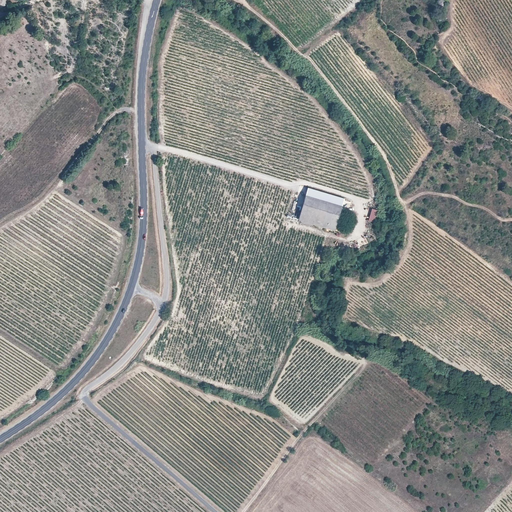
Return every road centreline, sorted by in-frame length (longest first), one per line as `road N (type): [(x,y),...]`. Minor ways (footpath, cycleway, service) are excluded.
road 1 (unclassified): [(215,511),(85,391),(125,360),(163,303)]
road 2 (track): [(408,226),(370,135),(316,66),(247,0)]
road 3 (tertiary): [(0,438),(83,371),(131,287)]
road 4 (track): [(117,110),(56,190),(0,231)]
road 5 (unclassified): [(163,303),(155,178),(142,139)]
road 6 (track): [(295,187),(147,145)]
road 7 (tertiary): [(131,287),(143,219),(142,139)]
road 8 (tertiary): [(142,139),(141,78),(158,0)]
